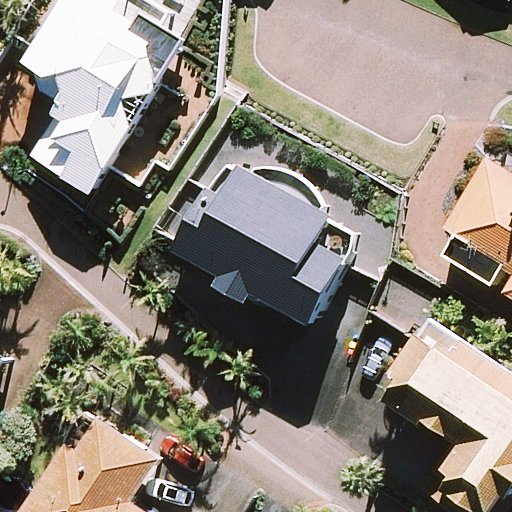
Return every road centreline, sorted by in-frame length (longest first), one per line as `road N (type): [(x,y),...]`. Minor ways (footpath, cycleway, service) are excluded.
road 1 (residential): [(0,199),(218,400),(378,511)]
road 2 (residential): [(315,0),(511,70)]
